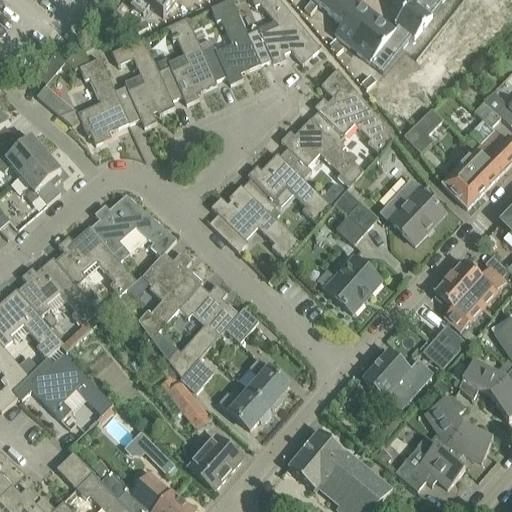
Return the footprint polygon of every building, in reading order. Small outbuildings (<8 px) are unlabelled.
[(137,0),(131,9),(143,19),(150,10),(163,21),(178,3),(173,0),(137,0)] [(259,32),(248,38),(262,69),(272,64),(273,66),(278,64),(280,67),(287,64),(284,60),(292,55),(303,68),(322,53),(277,0),(251,0),(256,10),(260,8),(275,26),(278,30),(262,37),(259,32)] [(307,0),(319,9),(325,0),(307,0)] [(353,0),(325,0),(319,9),(343,28),(335,39),(348,49),(374,16),(353,0)] [(396,34),(387,44),(400,55),(412,40),(415,43),(433,20),(432,19),(446,0),(422,0),(420,2),(420,3),(419,3),(416,7),(413,4),(395,27),(398,30),(395,33),(396,34)] [(215,50),(203,55),(216,85),(227,80),(231,89),(244,84),(241,78),(262,69),(248,38),(232,3),(211,12),(217,26),(222,24),(232,48),(217,55),(215,50)] [(313,10),(304,17),(309,24),(319,16),(313,10)] [(117,16),(110,20),(117,30),(124,26),(117,16)] [(374,16),(348,49),(383,77),(400,55),(387,44),(396,34),(395,33),(374,16)] [(171,70),(159,75),(173,104),(183,99),(187,109),(200,103),(197,98),(218,88),(216,85),(203,55),(188,23),(168,32),(173,45),(178,44),(188,69),(173,75),(171,70)] [(278,30),(275,26),(259,32),(262,37),(278,30)] [(127,89),(115,95),(130,128),(141,123),(145,132),(158,126),(154,118),(158,116),(160,119),(176,112),(173,104),(159,75),(145,42),(113,57),(119,70),(134,63),(145,88),(129,94),(127,89)] [(203,55),(214,51),(211,43),(200,48),(203,55)] [(342,44),(332,52),(338,58),(347,50),(342,44)] [(80,71),(91,66),(83,47),(68,63),(66,65),(66,66),(68,67),(75,73),(80,71)] [(66,66),(56,57),(37,80),(47,88),(66,66)] [(130,128),(115,95),(101,62),(91,66),(80,71),(86,84),(91,83),(101,108),(78,117),(76,113),(60,119),(73,130),(82,126),(89,141),(92,140),(96,149),(112,142),(110,137),(130,128)] [(158,66),(161,72),(169,69),(166,62),(158,66)] [(319,115),(311,123),(311,124),(336,149),(337,149),(342,154),(346,150),(340,145),(356,129),(371,144),(368,147),(379,158),(394,141),(338,73),(322,90),(334,101),(329,107),(324,103),(319,108),(322,111),(318,114),(319,115)] [(371,80),(362,87),(367,94),(376,86),(371,80)] [(484,106),(502,122),(511,131),(511,129),(511,103),(507,109),(494,96),(484,106)] [(492,132),(502,122),(484,106),(474,117),(483,124),(492,132)] [(404,140),(407,143),(421,157),(434,145),(429,139),(444,124),(432,113),(404,140)] [(0,151),(8,144),(0,135),(9,127),(0,116),(0,151)] [(288,153),(280,161),(302,184),(303,184),(312,174),(308,170),(319,158),(341,179),(338,182),(349,193),(364,175),(342,154),(337,149),(336,149),(311,124),(311,123),(295,140),(291,136),(281,146),(288,153)] [(468,137),(463,143),(476,155),(487,165),(474,178),(489,191),(511,167),(511,144),(509,142),(506,144),(496,135),(495,135),(492,132),(483,124),(469,138),(468,137)] [(12,170),(21,180),(47,158),(32,141),(22,149),(13,140),(8,144),(8,145),(0,151),(0,168),(5,175),(12,170)] [(476,155),(443,188),(446,192),(468,213),(489,191),(474,178),(487,165),(476,155)] [(47,158),(21,180),(30,191),(24,196),(33,207),(40,201),(48,210),(62,197),(54,189),(60,183),(57,179),(61,175),(47,158)] [(251,183),(243,191),(245,193),(244,194),(270,219),(270,218),(276,213),(279,209),(275,205),(286,193),(306,212),(303,215),(317,229),(332,212),(303,184),(302,184),(280,161),(278,158),(262,174),(258,170),(248,180),(251,183)] [(244,194),(245,193),(243,191),(241,190),(229,202),(231,206),(228,209),(221,202),(212,212),(219,219),(211,227),(208,225),(207,225),(239,256),(248,247),(242,241),(253,229),(275,248),(271,252),(286,265),(301,248),(275,223),(270,218),(270,219),(244,194)] [(335,209),(348,220),(366,236),(378,223),(347,195),(335,209)] [(391,226),(416,250),(445,219),(438,211),(439,210),(435,207),(434,208),(421,195),(391,226)] [(151,252),(161,261),(165,258),(177,244),(127,200),(110,214),(106,210),(95,219),(100,225),(91,232),(91,233),(114,259),(114,258),(121,266),(148,243),(154,248),(151,252)] [(281,217),(276,213),(270,218),(275,223),(281,217)] [(511,279),(511,215),(502,225),(511,235),(511,268),(510,270),(511,271),(507,275),(511,279)] [(10,225),(5,219),(0,222),(0,232),(0,233),(10,225)] [(348,221),(336,234),(354,250),(366,236),(348,221)] [(121,266),(114,258),(114,259),(91,233),(91,232),(90,231),(73,245),(69,241),(59,250),(65,257),(56,265),(77,290),(87,281),(84,277),(96,266),(100,270),(114,287),(110,290),(117,297),(120,301),(134,288),(137,286),(121,266)] [(153,344),(179,314),(203,287),(186,272),(192,266),(181,257),(174,265),(165,258),(161,261),(143,281),(150,288),(153,290),(150,294),(163,305),(151,318),(148,315),(138,325),(153,344)] [(326,294),(353,318),(382,285),(355,261),(326,294)] [(91,305),(77,290),(56,265),(54,262),(37,277),(33,272),(23,281),(27,287),(18,294),(18,295),(40,321),(41,321),(50,312),(46,308),(59,297),(66,305),(76,316),(72,319),(82,330),(99,315),(98,314),(91,305)] [(465,265),(450,282),(483,312),(507,286),(490,271),(482,281),(465,265)] [(100,270),(96,266),(84,277),(87,281),(100,270)] [(143,281),(142,281),(137,286),(134,288),(142,296),(150,288),(143,281)] [(483,312),(450,282),(435,298),(452,313),(444,322),(461,337),(483,312)] [(201,289),(179,314),(189,322),(192,318),(205,329),(181,356),(178,353),(168,364),(170,367),(182,383),(200,364),(226,334),(239,318),(222,304),(228,298),(217,288),(210,296),(201,289)] [(64,347),(41,321),(40,321),(18,295),(18,294),(18,293),(0,308),(0,307),(0,348),(4,353),(14,344),(10,340),(23,329),(40,349),(37,352),(47,363),(48,362),(64,347)] [(66,305),(59,297),(46,308),(50,312),(53,316),(66,305)] [(107,305),(100,297),(91,305),(98,314),(107,305)] [(244,313),(239,318),(226,334),(241,347),(259,326),(244,313)] [(510,360),(504,367),(511,374),(511,326),(495,338),(510,360)] [(441,354),(432,364),(441,371),(462,348),(445,333),(433,346),(441,354)] [(19,369),(4,353),(0,348),(0,374),(5,381),(2,384),(7,390),(0,396),(0,414),(2,416),(18,402),(12,396),(28,380),(27,379),(19,369)] [(364,384),(393,410),(409,392),(401,385),(411,374),(389,355),(364,384)] [(19,401),(22,405),(32,395),(62,425),(72,415),(64,407),(77,394),(103,420),(114,409),(64,359),(54,368),(48,362),(47,363),(28,380),(12,396),(18,402),(19,401)] [(37,370),(29,361),(19,369),(27,379),(37,370)] [(260,382),(250,395),(270,412),(290,390),(259,363),(250,373),(260,382)] [(479,394),(490,399),(511,374),(504,367),(497,375),(474,363),(459,392),(474,404),(479,394)] [(200,364),(181,385),(196,398),(214,377),(200,364)] [(168,382),(161,388),(198,433),(212,423),(187,391),(186,392),(170,369),(163,375),(168,382)] [(511,374),(490,399),(509,427),(511,424),(511,374)] [(451,392),(441,384),(433,393),(443,401),(451,392)] [(270,412),(250,395),(239,407),(228,398),(220,407),(230,416),(230,417),(250,435),(270,412)] [(446,449),(442,454),(443,454),(464,430),(457,419),(466,413),(452,400),(425,418),(446,449)] [(494,444),(464,430),(443,454),(457,466),(464,458),(482,467),(494,444)] [(289,473),(337,511),(377,511),(392,494),(320,435),(289,473)] [(189,471),(216,494),(243,464),(216,440),(189,471)] [(443,454),(442,454),(427,440),(417,451),(427,459),(415,473),(406,465),(396,477),(418,496),(427,485),(433,491),(434,490),(432,488),(437,483),(449,493),(465,474),(457,466),(443,454)] [(142,451),(171,480),(178,473),(149,443),(142,451)] [(393,461),(384,451),(376,458),(385,468),(393,461)] [(57,472),(76,492),(92,476),(74,457),(57,472)] [(0,502),(13,489),(0,475),(0,470),(2,469),(0,467),(0,502)] [(112,476),(102,485),(119,503),(129,493),(112,476)] [(191,511),(150,476),(132,497),(148,511),(191,511)] [(126,511),(118,503),(119,503),(102,485),(102,486),(93,477),(77,493),(87,504),(90,500),(101,511),(126,511)] [(54,511),(44,501),(37,508),(34,505),(38,501),(29,491),(21,498),(13,489),(0,502),(0,511),(54,511)]
